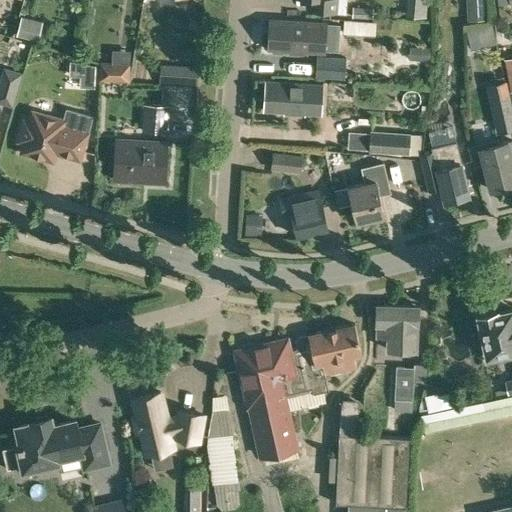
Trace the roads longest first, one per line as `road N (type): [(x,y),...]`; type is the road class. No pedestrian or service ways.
road 1 (tertiary): [(214,270),(339,278),(511,237)]
road 2 (residential): [(0,358),(189,311),(210,294),(214,270)]
road 3 (residential): [(220,242),(239,0)]
road 4 (tertiary): [(214,270),(0,210)]
